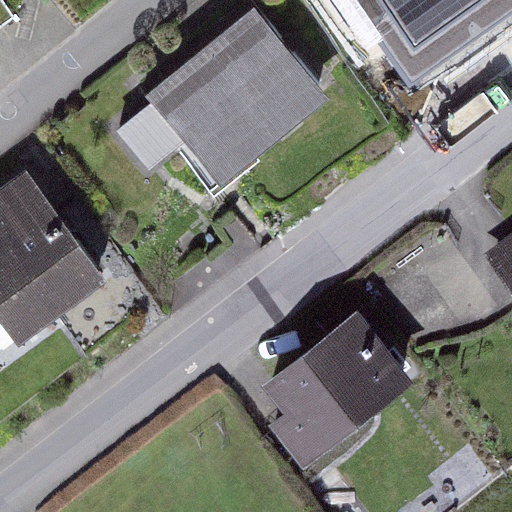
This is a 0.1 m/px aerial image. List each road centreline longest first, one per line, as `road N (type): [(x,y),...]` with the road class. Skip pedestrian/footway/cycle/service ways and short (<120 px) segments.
road 1 (residential): [(0,511),(330,244),(511,116)]
road 2 (residential): [(0,121),(149,0)]
